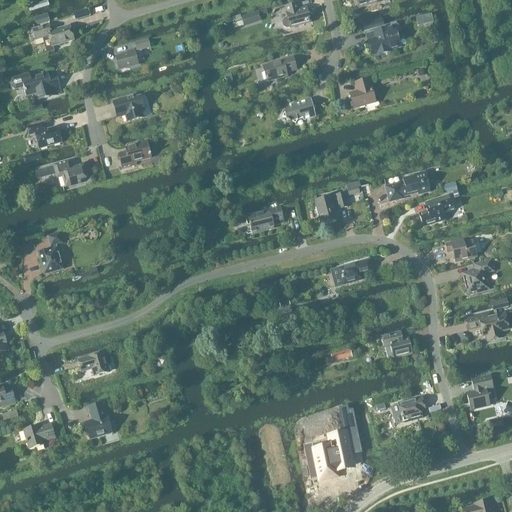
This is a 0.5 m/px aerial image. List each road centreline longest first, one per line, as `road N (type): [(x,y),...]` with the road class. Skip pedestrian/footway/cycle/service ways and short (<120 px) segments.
road 1 (residential): [(464,462),(438,370),(425,272),(376,239),(198,279),(141,314),(35,345)]
road 2 (residential): [(97,142),(86,75),(93,50),(117,20)]
road 3 (residential): [(351,511),(396,481),(464,462)]
